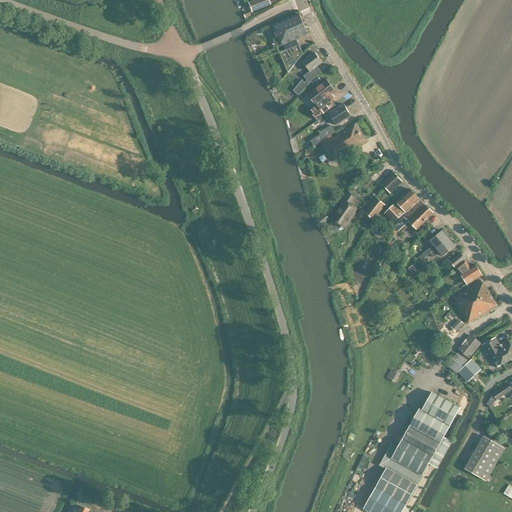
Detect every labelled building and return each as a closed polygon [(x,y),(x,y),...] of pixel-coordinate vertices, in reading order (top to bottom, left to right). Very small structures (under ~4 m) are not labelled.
[(270,0),(259,0),(249,4),(253,13),(272,5),(270,0)] [(302,54),(296,40),(309,34),(301,14),(274,26),(285,51),(279,54),(288,73),(302,54)] [(308,76),(313,82),(315,80),(319,77),(324,73),(319,67),(324,62),(316,53),(305,63),(312,72),(308,76)] [(315,80),(313,82),(316,86),(322,80),(319,77),(315,80)] [(311,110),(318,120),(337,106),(330,97),(338,91),(329,79),(312,92),(320,103),(311,110)] [(299,96),(311,83),(308,81),(305,83),(303,80),(294,91),(299,96)] [(341,91),(346,96),(353,89),(349,84),(341,91)] [(338,126),(353,116),(345,105),(327,117),(330,122),(334,119),(338,126)] [(334,162),(368,141),(358,124),(324,145),(334,162)] [(315,145),(338,130),(335,125),(311,140),(315,145)] [(383,184),(391,193),(403,182),(395,173),(383,184)] [(411,191),(397,205),(387,214),(396,223),(405,214),(405,213),(420,199),(411,191)] [(352,204),(357,198),(350,194),(338,211),(339,212),(333,221),(334,221),(332,224),(332,226),(339,231),(342,231),(344,227),(346,229),(359,209),(352,204)] [(386,205),(377,198),(365,213),(374,220),(386,205)] [(421,201),(397,224),(394,227),(399,232),(410,221),(418,229),(434,213),(421,201)] [(328,208),(317,215),(321,221),(332,214),(328,208)] [(450,239),(443,231),(431,241),(435,246),(428,250),(424,253),(427,257),(431,254),(432,255),(450,239)] [(456,247),(450,239),(432,255),(434,258),(440,252),(444,257),(456,247)] [(462,253),(451,262),(456,268),(462,276),(469,286),(483,276),(476,265),(471,269),(466,261),(467,260),(462,253)] [(424,272),(418,263),(411,268),(417,277),(424,272)] [(471,323),(500,306),(486,281),(464,294),(463,292),(460,293),(461,296),(457,298),(471,323)] [(454,319),(457,323),(464,317),(460,313),(454,319)] [(472,358),(484,343),(473,335),(461,349),(472,358)] [(511,359),(511,345),(509,340),(501,345),(496,338),(482,346),(487,354),(488,354),(496,368),(511,359)] [(457,373),(467,361),(458,354),(448,366),(457,373)] [(459,372),(460,373),(469,382),(482,370),(472,360),(459,372)] [(389,372),(396,376),(401,367),(393,363),(389,372)] [(497,400),(497,401),(511,390),(511,388),(509,384),(493,395),(497,400)] [(454,442),(445,437),(462,408),(434,392),(423,410),(421,409),(399,448),(393,445),(381,466),(388,469),(418,486),(430,464),(439,469),(454,442)] [(494,397),(493,395),(488,405),(490,407),(491,410),(492,409),(495,407),(492,404),(497,401),(497,400),(494,397)] [(506,448),(485,436),(466,469),(487,481),(506,448)] [(407,505),(418,486),(388,469),(377,488),(407,505)] [(371,511),(402,511),(407,505),(380,490),(369,510),(371,511)]
